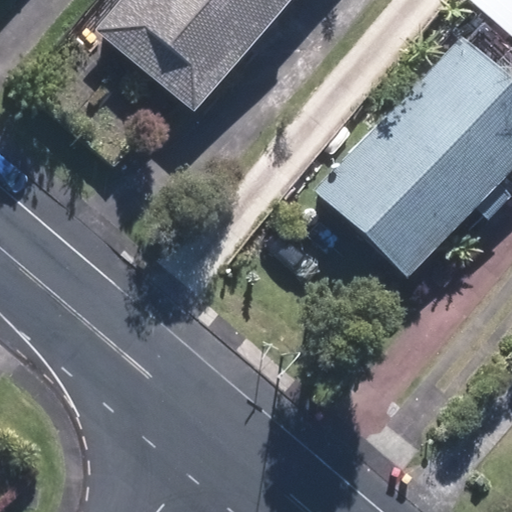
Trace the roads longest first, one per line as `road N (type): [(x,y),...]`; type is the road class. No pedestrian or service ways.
road 1 (tertiary): [(222,431),(0,247)]
road 2 (tertiary): [(314,511),(222,431)]
